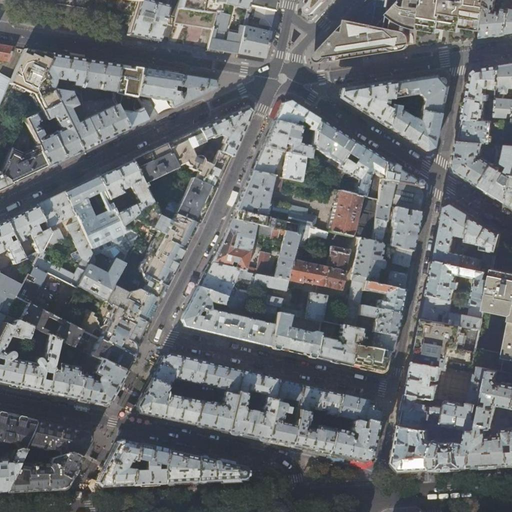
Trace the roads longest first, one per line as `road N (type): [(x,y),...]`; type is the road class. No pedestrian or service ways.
road 1 (residential): [(281,78),(156,336),(392,390),(437,178)]
road 2 (residential): [(0,398),(290,461),(297,500)]
road 3 (residential): [(0,206),(281,78)]
road 4 (residential): [(281,78),(0,31)]
road 5 (tertiary): [(89,511),(297,500)]
road 6 (residential): [(437,178),(281,78)]
road 7 (residential): [(463,56),(281,78)]
road 8 (residential): [(437,178),(463,56)]
